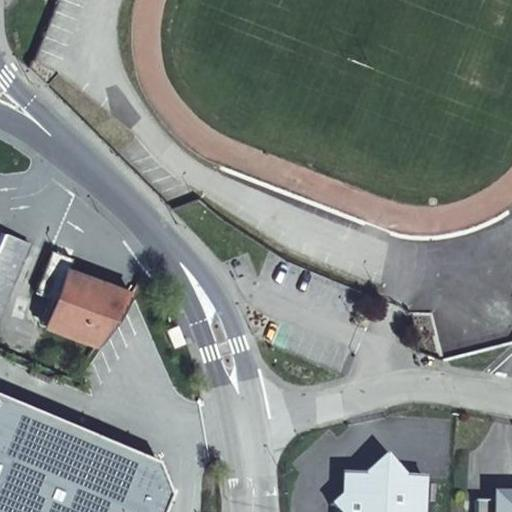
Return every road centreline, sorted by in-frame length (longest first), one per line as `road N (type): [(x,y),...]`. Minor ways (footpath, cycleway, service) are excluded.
road 1 (residential): [(72,148),(190,276),(225,348),(245,422)]
road 2 (residential): [(245,422),(404,382),(511,400)]
